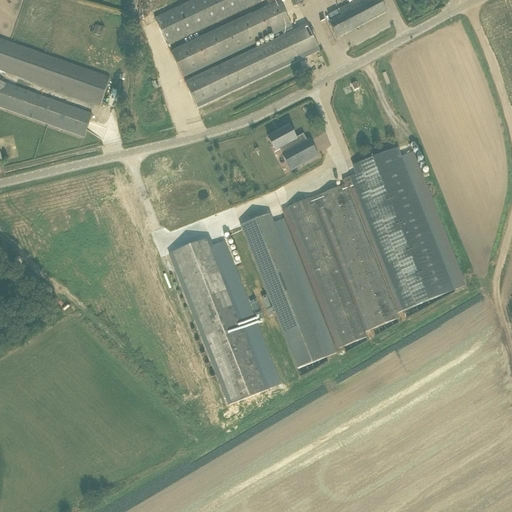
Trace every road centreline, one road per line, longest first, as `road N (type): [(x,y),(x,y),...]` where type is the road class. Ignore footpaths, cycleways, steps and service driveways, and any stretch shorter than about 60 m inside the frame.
road 1 (unclassified): [(0,184),(232,126),(464,4)]
road 2 (track): [(86,511),(495,279)]
road 3 (track): [(511,133),(464,4)]
road 4 (track): [(511,340),(495,279),(511,213)]
